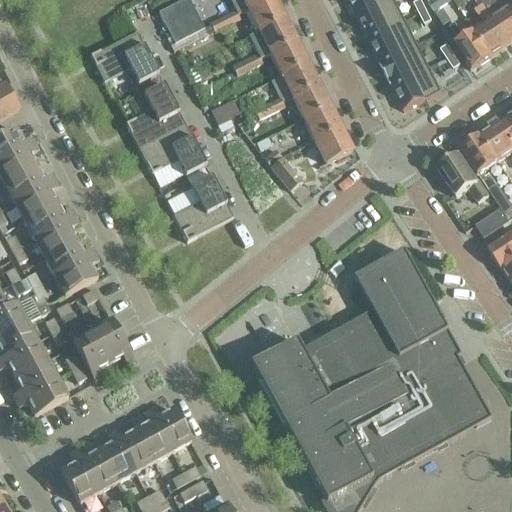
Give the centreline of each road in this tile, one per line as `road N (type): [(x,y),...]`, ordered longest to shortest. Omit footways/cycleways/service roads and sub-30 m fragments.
road 1 (residential): [(165,341),(0,13)]
road 2 (residential): [(268,258),(150,32)]
road 3 (residential): [(511,336),(392,156)]
road 4 (residential): [(260,511),(165,341)]
road 5 (residential): [(392,156),(313,0)]
road 6 (residential): [(268,258),(392,156)]
road 7 (residential): [(392,156),(511,76)]
road 8 (residential): [(165,341),(268,258)]
